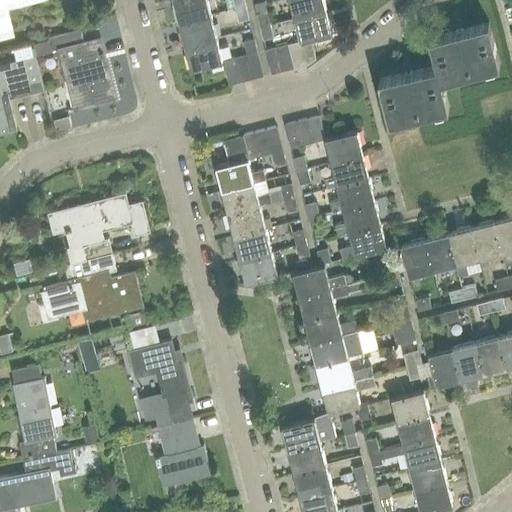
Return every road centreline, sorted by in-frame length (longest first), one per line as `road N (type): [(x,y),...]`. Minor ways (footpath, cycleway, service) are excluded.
road 1 (residential): [(265,511),(165,126)]
road 2 (residential): [(165,126),(304,88),(424,0)]
road 3 (residential): [(0,204),(41,162),(165,126)]
road 4 (residential): [(165,126),(132,0)]
